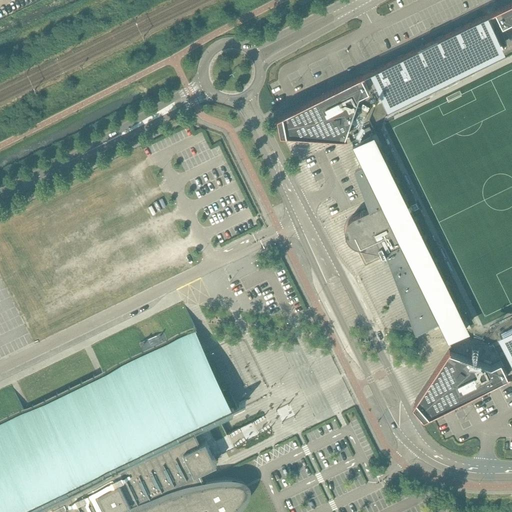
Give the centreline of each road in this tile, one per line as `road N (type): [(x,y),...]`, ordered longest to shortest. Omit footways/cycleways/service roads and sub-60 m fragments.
road 1 (tertiary): [(232,100),(393,426),(419,447)]
road 2 (tertiary): [(419,447),(251,92)]
road 3 (secondary): [(259,70),(380,0)]
road 4 (secondary): [(100,145),(219,97)]
road 5 (secondary): [(203,72),(188,90),(100,145)]
